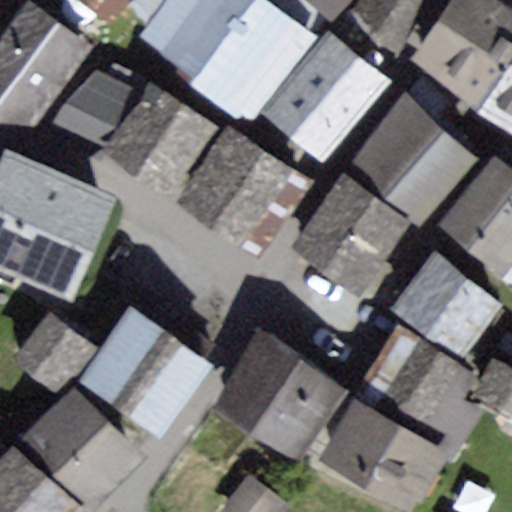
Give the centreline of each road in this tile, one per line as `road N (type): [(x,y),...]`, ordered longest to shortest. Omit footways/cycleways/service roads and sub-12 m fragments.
road 1 (residential): [(252,293),(303,179),(393,77),(424,0)]
road 2 (residential): [(0,153),(45,163),(252,293)]
road 3 (residential): [(252,293),(118,511)]
